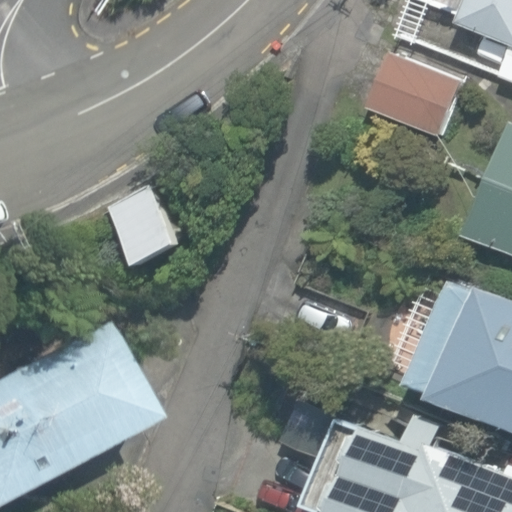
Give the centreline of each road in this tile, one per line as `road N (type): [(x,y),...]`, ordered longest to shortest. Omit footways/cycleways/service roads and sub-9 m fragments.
road 1 (residential): [(328,0),(354,37),(254,268),(170,511)]
road 2 (residential): [(244,0),(133,93),(14,140)]
